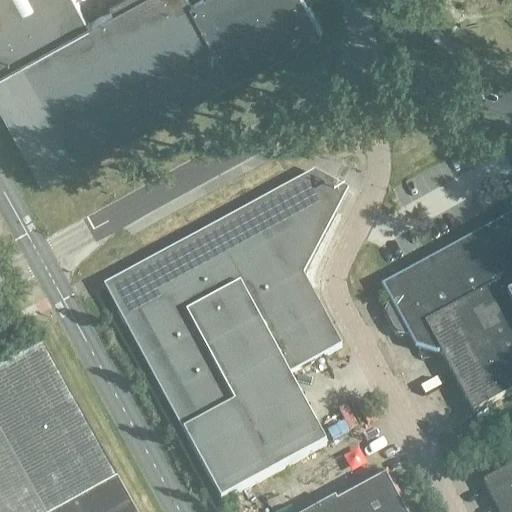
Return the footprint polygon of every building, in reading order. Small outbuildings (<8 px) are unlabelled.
[(0,0),(0,102),(43,181),(322,28),(306,0),(131,0),(88,23),(75,0),(0,0)] [(323,191),(314,176),(128,277),(122,280),(104,289),(183,436),(184,435),(221,504),(327,447),(317,430),(289,377),(304,369),(305,369),(324,359),(342,348),(318,304),(304,278),(336,216),(328,200),(331,194),(323,190),(323,191)] [(511,222),(387,290),(395,305),(392,308),(391,312),(391,316),(392,320),(396,329),(399,332),(403,334),(407,335),(411,335),(419,350),(434,342),(474,416),(511,395),(511,222)] [(132,511),(44,352),(0,376),(0,511),(132,511)] [(511,511),(511,468),(483,484),(491,498),(494,496),(501,508),(497,510),(498,511),(511,511)] [(388,474),(370,484),(372,487),(354,496),(353,494),(319,511),(407,511),(406,509),(403,511),(394,494),(397,492),(388,474)]
